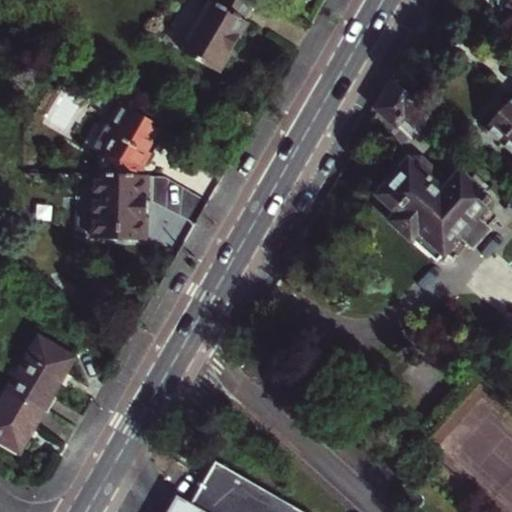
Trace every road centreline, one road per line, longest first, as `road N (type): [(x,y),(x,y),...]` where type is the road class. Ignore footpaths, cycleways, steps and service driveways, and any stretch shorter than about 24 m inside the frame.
road 1 (primary): [(368,0),(72,511)]
road 2 (primary): [(213,316),(396,0)]
road 3 (residential): [(381,511),(237,382),(217,351),(213,316)]
road 4 (primary): [(99,511),(213,316)]
